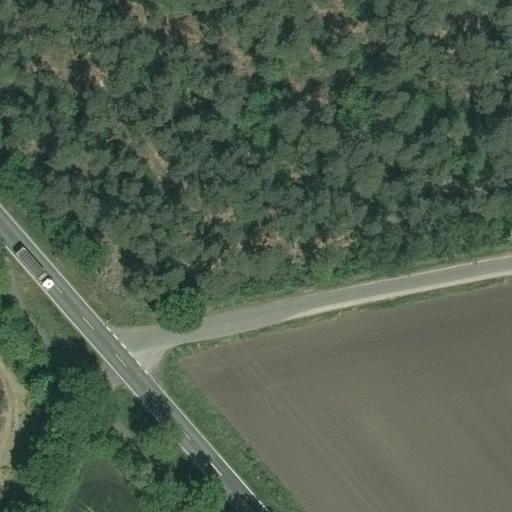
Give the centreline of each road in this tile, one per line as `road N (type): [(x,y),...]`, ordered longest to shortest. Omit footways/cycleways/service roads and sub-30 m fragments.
road 1 (residential): [(121,363),(153,343),(511,271)]
road 2 (secondary): [(248,511),(121,363)]
road 3 (secondary): [(121,363),(0,224)]
